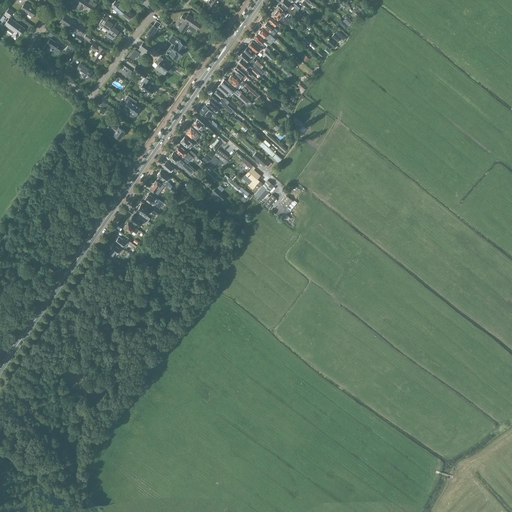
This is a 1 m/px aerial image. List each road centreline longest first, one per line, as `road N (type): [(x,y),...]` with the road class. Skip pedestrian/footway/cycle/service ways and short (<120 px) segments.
road 1 (primary): [(0,370),(259,0)]
road 2 (track): [(289,245),(342,108),(327,87),(378,0)]
road 3 (residential): [(89,100),(25,52),(58,0)]
road 4 (unclassified): [(100,511),(0,425)]
